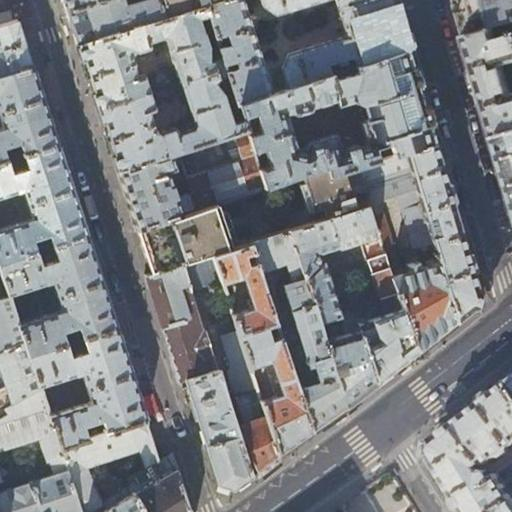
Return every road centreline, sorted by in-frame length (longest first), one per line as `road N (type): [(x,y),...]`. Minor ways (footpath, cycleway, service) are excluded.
road 1 (residential): [(41,0),(168,407),(209,511)]
road 2 (residential): [(511,300),(424,0)]
road 3 (secondary): [(511,324),(381,425)]
road 4 (secondary): [(381,425),(260,511)]
